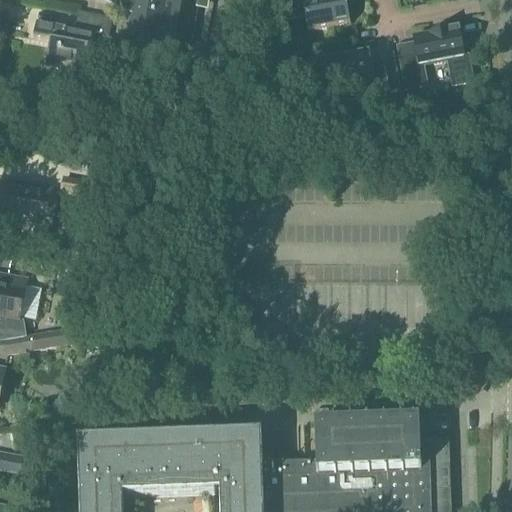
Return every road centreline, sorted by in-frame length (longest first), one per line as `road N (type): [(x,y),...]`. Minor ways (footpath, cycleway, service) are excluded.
road 1 (unknown): [(435,228),(249,219),(249,261),(323,275)]
road 2 (unknown): [(323,275),(430,275),(442,261),(435,228)]
